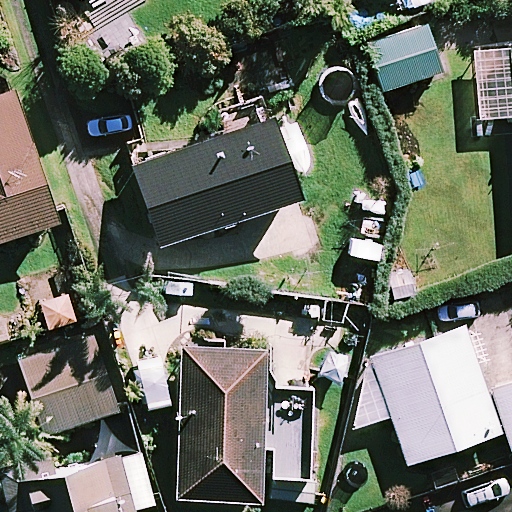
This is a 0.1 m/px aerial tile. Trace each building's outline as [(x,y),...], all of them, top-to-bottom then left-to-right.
[(443,75),(429,26),(367,44),(381,93),(443,75)] [(511,50),(476,53),(482,133),(511,131),(511,50)] [(0,244),(55,226),(10,93),(0,96),(0,244)] [(299,205),(273,123),(135,167),(160,248),(299,205)] [(84,319),(76,294),(39,306),(48,331),(84,319)] [(465,330),(365,364),(355,429),(389,418),(406,468),(503,435),(510,453),(511,452),(511,381),(486,390),(465,330)] [(119,407),(92,336),(17,365),(45,435),(119,407)] [(270,353),(183,349),(176,503),(307,508),(313,384),(268,382),(270,353)] [(132,511),(118,460),(1,494),(6,511),(132,511)] [(374,511),(377,511),(371,485),(326,496),(330,511),(374,511)]
